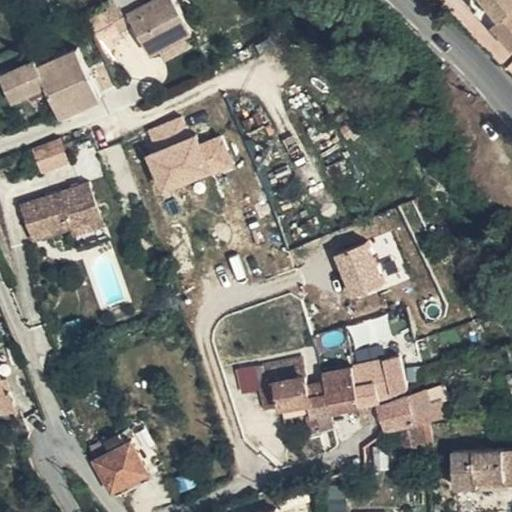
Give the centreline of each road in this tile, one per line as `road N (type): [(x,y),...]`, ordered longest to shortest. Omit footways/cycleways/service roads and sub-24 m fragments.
road 1 (tertiary): [(511,100),(413,0)]
road 2 (residential): [(118,511),(74,460),(59,470),(57,488),(71,511)]
